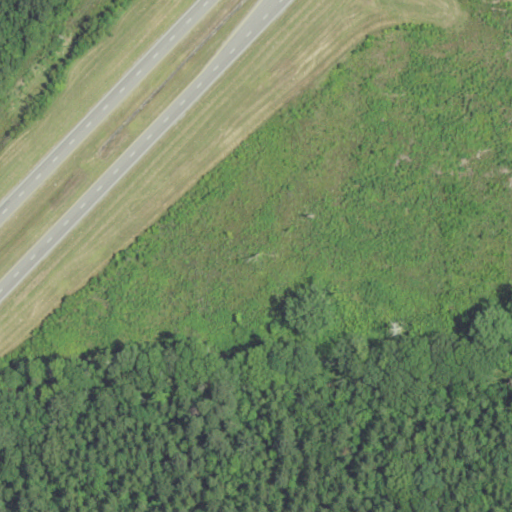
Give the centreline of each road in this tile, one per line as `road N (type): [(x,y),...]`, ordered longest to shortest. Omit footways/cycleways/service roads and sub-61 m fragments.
road 1 (trunk): [(0,291),(284,0)]
road 2 (trunk): [(211,0),(0,217)]
